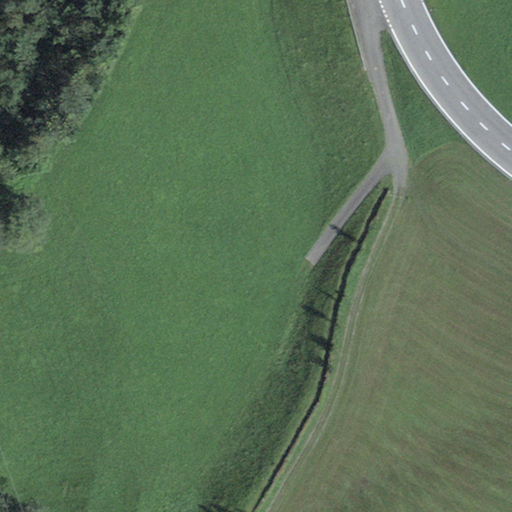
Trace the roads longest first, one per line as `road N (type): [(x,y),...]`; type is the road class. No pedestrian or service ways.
road 1 (track): [(396,153),(393,207),(333,398),(271,511)]
road 2 (track): [(393,141),(306,262),(280,333)]
road 3 (primary): [(511,150),(454,92),(401,0)]
road 4 (track): [(393,141),(370,41),(372,0)]
